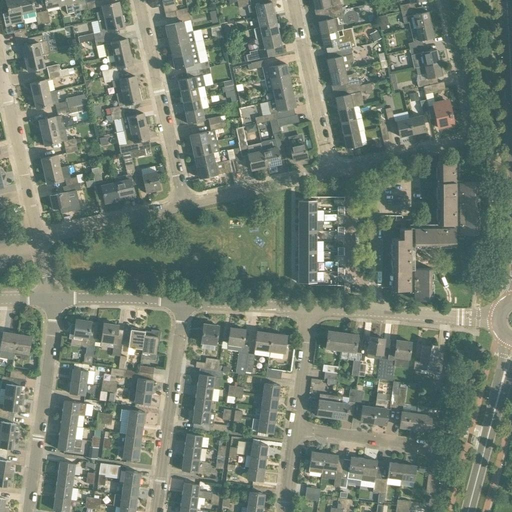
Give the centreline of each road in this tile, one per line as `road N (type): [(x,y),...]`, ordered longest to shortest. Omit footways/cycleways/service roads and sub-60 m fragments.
road 1 (residential): [(330,172),(473,136),(449,0)]
road 2 (residential): [(28,511),(53,323),(49,298)]
road 3 (residential): [(155,511),(183,302)]
road 4 (residential): [(184,205),(138,0)]
road 5 (residential): [(430,511),(431,451),(296,430)]
road 6 (residential): [(330,172),(295,0)]
road 7 (secondary): [(467,511),(511,350)]
road 8 (residential): [(39,235),(3,83)]
road 9 (residential): [(184,205),(330,172)]
road 10 (residential): [(39,235),(184,205)]
road 11 (residential): [(375,311),(375,174)]
road 12 (residential): [(49,298),(183,302)]
road 13 (residential): [(308,309),(183,302)]
road 14 (residential): [(497,320),(375,311)]
road 15 (residential): [(296,430),(308,309)]
